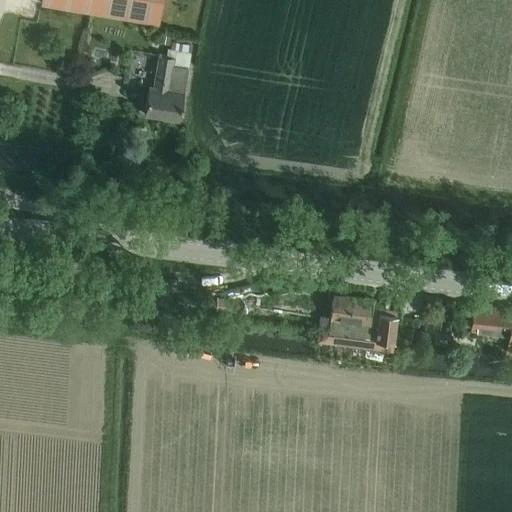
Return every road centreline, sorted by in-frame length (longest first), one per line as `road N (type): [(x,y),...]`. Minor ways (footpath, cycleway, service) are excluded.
road 1 (track): [(0,327),(511,392)]
road 2 (secondary): [(511,291),(0,227)]
